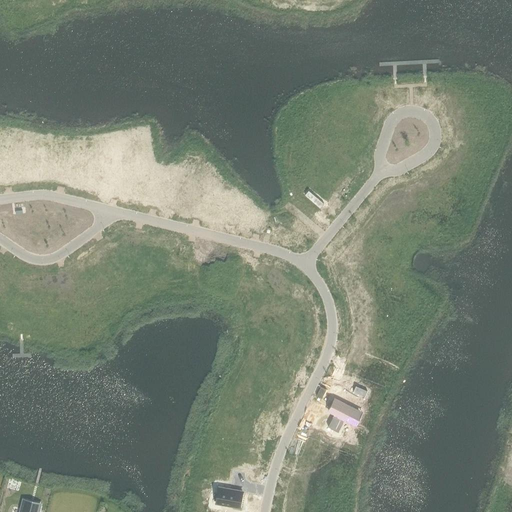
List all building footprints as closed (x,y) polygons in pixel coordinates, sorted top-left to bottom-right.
[(364,113),(367,106),(350,100),(348,107),(340,105),(333,122),(346,127),(342,140),(359,146),(364,133),(370,115),(364,113)] [(354,166),(330,147),(323,156),(312,147),(298,165),(308,174),(305,178),(329,197),(354,166)] [(151,154),(134,154),(134,183),(151,183),(151,154)] [(269,354),(267,361),(286,367),(288,360),(269,354)] [(356,387),(353,392),(360,395),(362,389),(356,387)] [(334,398),(327,412),(336,417),(335,419),(333,418),(328,428),(339,433),(344,424),(341,422),(342,419),(357,427),(364,413),(334,398)] [(219,488),(216,503),(225,505),(225,506),(233,508),(233,506),(240,508),(243,492),(219,488)]
